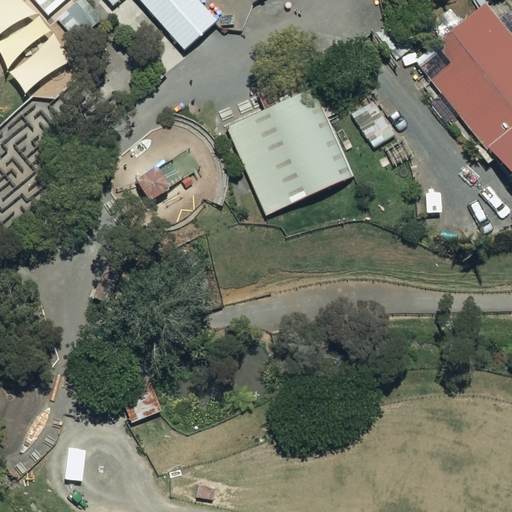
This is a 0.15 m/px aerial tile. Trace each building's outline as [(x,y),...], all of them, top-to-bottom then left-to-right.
[(36,0),(49,15),(67,0),(36,0)] [(71,0),(54,15),(73,37),(97,16),(83,0),(71,0)] [(189,0),(147,0),(127,19),(142,36),(155,25),(178,51),(190,41),(172,20),(192,2),(189,0)] [(452,60),(431,77),(511,176),(511,34),(485,2),(437,42),(452,60)] [(147,48),(157,59),(165,52),(155,41),(147,48)] [(144,71),(158,85),(169,72),(156,59),(144,71)] [(109,78),(121,92),(128,86),(116,72),(109,78)] [(310,86),(226,125),(264,209),(348,172),(310,86)] [(109,192),(109,196),(126,183),(147,210),(134,221),(137,223),(140,225),(144,227),(148,229),(152,230),(156,230),(160,231),(164,231),(168,231),(172,230),(176,229),(180,228),(183,226),(187,224),(190,221),(193,219),(196,216),(199,213),(201,210),(203,206),(205,202),(206,198),(207,195),(208,190),(208,187),(208,182),(208,178),(207,174),(206,170),(204,167),(202,163),(200,160),(198,156),(195,153),(192,150),(190,148),(187,146),(184,144),(181,142),(177,140),(174,139),(171,138),(167,137),(164,137),(160,136),(156,136),(153,137),(149,137),(146,138),(142,139),(139,140),(136,142),(132,143),(129,145),(126,147),(124,150),(121,152),(119,155),(117,158),(115,161),(113,164),(112,168),(110,171),(110,174),(109,178),(108,182),(108,185),(108,189),(109,192)] [(179,269),(181,272),(184,274),(187,275),(191,275),(194,273),(196,271),(198,268),(199,265),(199,262),(197,259),(195,256),(192,255),(188,254),(185,255),(182,257),(179,259),(178,263),(178,266),(179,269)] [(157,277),(159,280),(162,282),(165,283),(168,283),(171,281),(174,279),(176,276),(176,273),(176,270),(175,267),(172,264),(169,263),(166,262),(162,263),(159,265),(157,267),(156,271),(156,274),(157,277)] [(187,292),(189,295),(192,297),(195,298),(198,297),(201,296),(204,294),(206,291),(206,288),(206,285),(205,282),(202,279),(199,278),(196,277),(192,278),(189,279),(187,282),(186,285),(186,289),(187,292)] [(155,309),(159,319),(176,314),(173,302),(155,309)] [(123,398),(134,425),(163,412),(152,385),(123,398)] [(77,473),(64,481),(80,507),(94,498),(77,473)]
